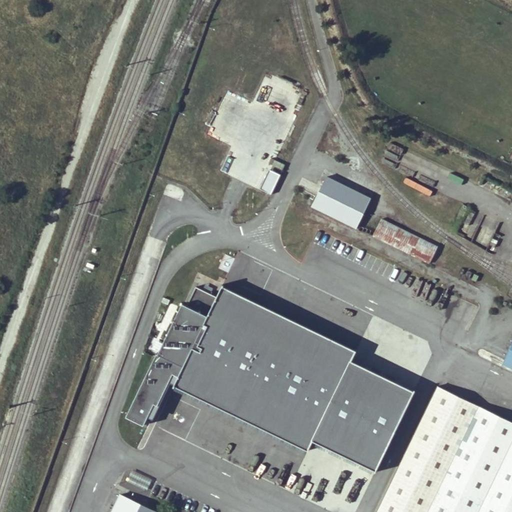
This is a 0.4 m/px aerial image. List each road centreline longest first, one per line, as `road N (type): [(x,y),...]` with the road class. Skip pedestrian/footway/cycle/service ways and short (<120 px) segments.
road 1 (track): [(0,364),(133,0)]
road 2 (unknown): [(303,156),(377,196),(368,228),(356,234),(281,201)]
